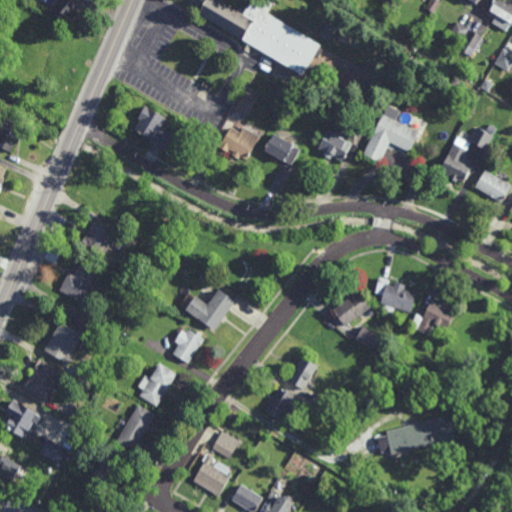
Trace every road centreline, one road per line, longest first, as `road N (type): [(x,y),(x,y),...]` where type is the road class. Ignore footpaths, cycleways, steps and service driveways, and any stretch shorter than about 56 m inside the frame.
road 1 (residential): [(181,511),(168,501),(166,483),(220,393),(327,261),(383,238)]
road 2 (residential): [(391,210),(243,211),(80,127)]
road 3 (secondary): [(70,148),(0,314)]
road 4 (secondary): [(133,0),(80,127)]
road 5 (residential): [(389,239),(511,299)]
road 6 (residential): [(511,263),(391,210)]
